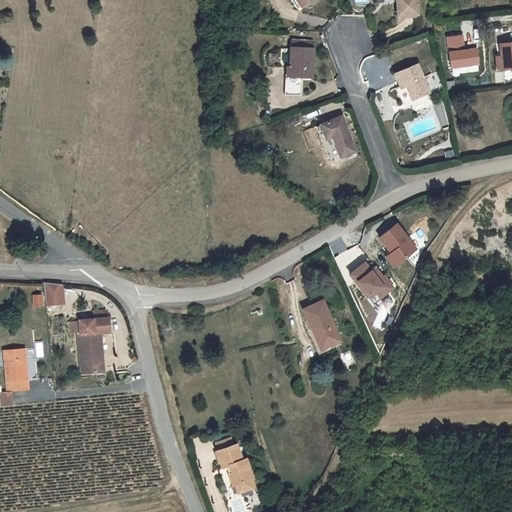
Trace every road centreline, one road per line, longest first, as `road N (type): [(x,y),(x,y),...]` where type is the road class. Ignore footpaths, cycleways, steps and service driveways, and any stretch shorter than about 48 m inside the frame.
road 1 (track): [(497,166),(433,252),(321,488),(297,511)]
road 2 (residential): [(137,295),(232,284),(396,198)]
road 3 (unclassified): [(137,295),(166,434),(195,511)]
road 4 (residential): [(396,198),(340,44)]
road 5 (residential): [(396,198),(511,163)]
